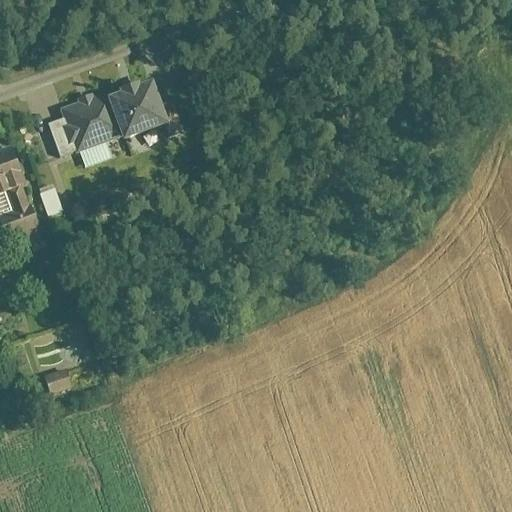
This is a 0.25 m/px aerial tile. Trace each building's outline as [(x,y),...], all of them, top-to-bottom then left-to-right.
[(152,82),(109,98),(124,137),(126,142),(170,126),(152,82)] [(62,112),(78,154),(124,137),(109,98),(107,94),(62,112)] [(16,154),(0,159),(0,203),(31,192),(16,154)] [(59,187),(43,192),(51,214),(66,209),(59,187)] [(2,224),(10,245),(43,234),(36,213),(2,224)] [(52,386),(54,395),(77,392),(75,383),(52,386)]
